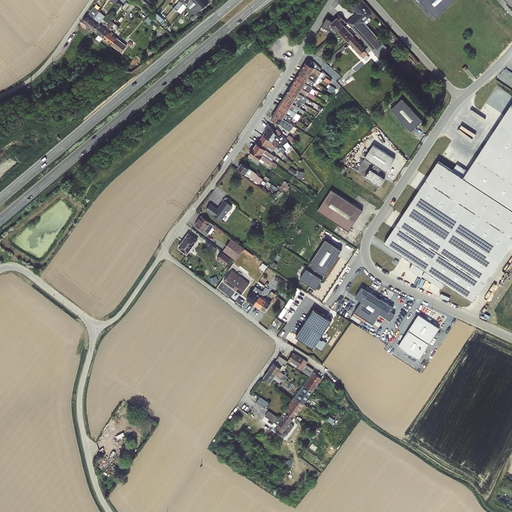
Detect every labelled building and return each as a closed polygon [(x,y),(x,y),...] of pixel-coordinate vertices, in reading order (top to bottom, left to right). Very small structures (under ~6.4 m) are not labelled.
[(180,0),(174,7),(178,10),(184,4),(182,3),(184,0),(186,1),(186,0),(180,0)] [(358,52),(363,57),(370,51),(350,28),(350,27),(355,29),(361,36),(366,39),(365,40),(374,52),(378,53),(380,50),(385,45),(365,21),(373,14),(361,0),(356,0),(350,5),(357,13),(347,21),(341,14),(339,18),(336,16),(332,20),(325,17),(321,26),(328,29),(331,26),(334,30),(340,33),(355,51),(358,52)] [(419,0),(436,18),(454,0),(419,0)] [(92,10),(88,15),(83,22),(91,28),(96,22),(95,21),(92,18),(96,13),(92,10)] [(164,20),(156,13),(153,17),(161,23),(164,20)] [(154,20),(149,16),(144,21),(150,26),(154,20)] [(94,31),(100,25),(96,22),(91,28),(89,31),(93,33),(94,31)] [(100,25),(94,31),(99,35),(97,37),(101,41),(103,38),(109,32),(100,25)] [(109,32),(103,38),(113,45),(117,40),(118,39),(109,32)] [(117,40),(113,45),(122,53),(127,46),(118,39),(117,40)] [(125,53),(123,56),(132,62),(133,60),(129,57),(127,56),(128,55),(125,53)] [(281,124),(312,65),(313,66),(315,62),(309,58),(307,62),(303,60),(272,119),(281,124)] [(314,67),(311,72),(319,76),(322,71),(314,67)] [(314,100),(320,90),(306,82),(300,92),(314,100)] [(402,98),(391,108),(411,131),(423,120),(402,98)] [(511,240),(511,105),(464,177),(439,162),(385,243),(414,262),(409,268),(421,277),(423,273),(442,288),(446,283),(472,302),(511,240)] [(289,109),(287,113),(299,119),(301,115),(289,109)] [(290,130),(294,125),(284,117),(280,123),(290,130)] [(284,152),(292,142),(276,129),(276,130),(269,124),(247,152),(259,162),(263,158),(275,168),(278,164),(273,160),(277,155),(272,151),(274,149),(277,152),(280,149),(284,152)] [(294,142),(299,137),(292,131),(287,137),(294,142)] [(386,172),(396,157),(373,142),(364,157),(373,163),(364,177),(379,186),(387,175),(384,173),(385,171),(386,172)] [(285,180),(281,187),(288,189),(291,183),(285,180)] [(316,211),(349,230),(362,208),(329,189),(316,211)] [(223,220),(232,204),(224,199),(219,207),(210,202),(205,210),(223,220)] [(215,228),(213,227),(215,222),(200,215),(195,225),(212,234),(215,228)] [(187,254),(197,239),(188,232),(177,247),(187,254)] [(232,237),(223,249),(236,259),(245,247),(232,237)] [(324,238),(308,265),(326,275),(341,248),(324,238)] [(227,265),(232,257),(221,250),(216,259),(227,265)] [(265,271),(269,265),(263,261),(259,267),(265,271)] [(306,267),(299,278),(315,289),(324,275),(313,267),(311,270),(306,267)] [(223,280),(241,294),(250,282),(232,269),(223,280)] [(246,300),(268,311),(278,293),(270,290),(266,298),(259,294),(262,290),(253,285),(246,300)] [(354,297),(360,300),(354,312),(373,323),(379,314),(391,321),(396,313),(390,310),(393,305),(360,286),(354,297)] [(296,298),(301,289),(297,287),(292,296),(296,298)] [(286,307),(290,308),(294,298),(290,296),(286,307)] [(285,306),(279,315),(283,318),(289,309),(285,306)] [(330,318),(313,307),(295,336),(312,347),(330,318)] [(417,313),(398,346),(421,360),(440,326),(417,313)] [(314,345),(321,349),(326,341),(319,337),(314,345)] [(307,361),(294,353),(289,362),(298,367),(310,376),(313,372),(315,370),(306,364),(307,361)] [(274,363),(281,368),(284,364),(286,366),(289,362),(280,356),(274,363)] [(274,363),(270,370),(277,375),(280,377),(280,378),(283,380),(286,381),(289,377),(280,371),(281,368),(274,363)] [(277,375),(270,370),(264,377),(265,378),(263,381),(269,385),(271,382),(272,382),(274,379),(280,383),(283,380),(280,378),(280,377),(277,375)] [(310,376),(304,385),(307,387),(313,391),(322,378),(313,372),(310,376)] [(301,389),(295,397),(304,404),(313,391),(307,387),(303,391),(301,389)] [(258,396),(254,401),(262,407),(266,401),(258,396)] [(295,417),(304,404),(295,397),(293,400),(286,410),(289,412),(295,417)] [(280,425),(289,412),(286,410),(280,419),(269,411),(266,417),(279,426),(280,425)] [(289,412),(280,425),(286,429),(285,430),(290,433),(294,426),(290,424),(295,417),(289,412)] [(237,432),(245,424),(241,420),(234,427),(237,432)] [(285,431),(279,426),(276,430),(282,435),(285,431)]
